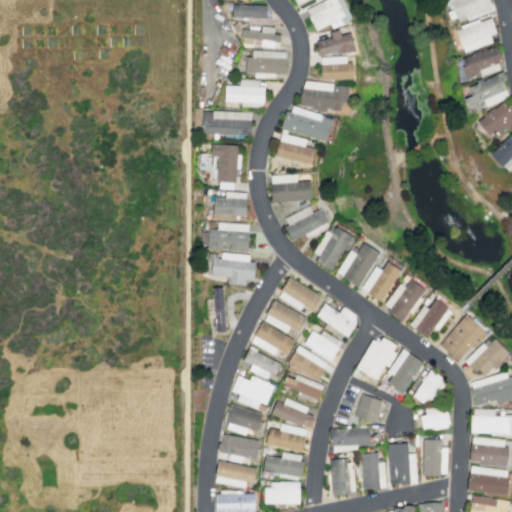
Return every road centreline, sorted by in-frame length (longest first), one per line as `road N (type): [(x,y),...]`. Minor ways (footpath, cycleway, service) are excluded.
road 1 (residential): [(274,0),(294,25),(300,62),(260,136),(256,187),(273,235),(290,254),(252,312),(226,374),(210,511),(462,486),(464,404),(450,369),(290,254)]
road 2 (residential): [(316,511),(325,415),(378,319)]
road 3 (residential): [(336,511),(462,486)]
